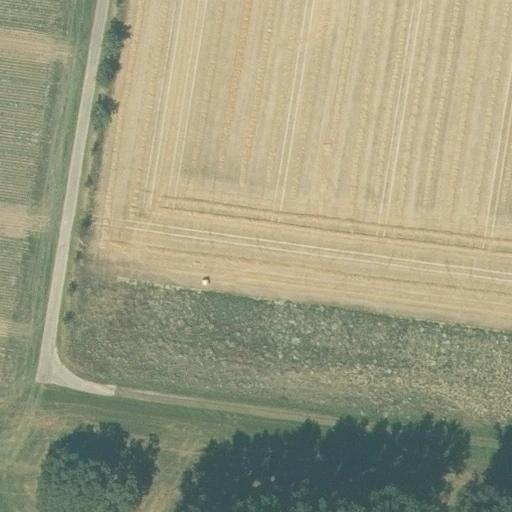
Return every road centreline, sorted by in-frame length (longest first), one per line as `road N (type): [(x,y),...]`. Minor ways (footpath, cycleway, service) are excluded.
road 1 (track): [(104,0),(45,377),(112,391)]
road 2 (track): [(511,440),(112,391)]
